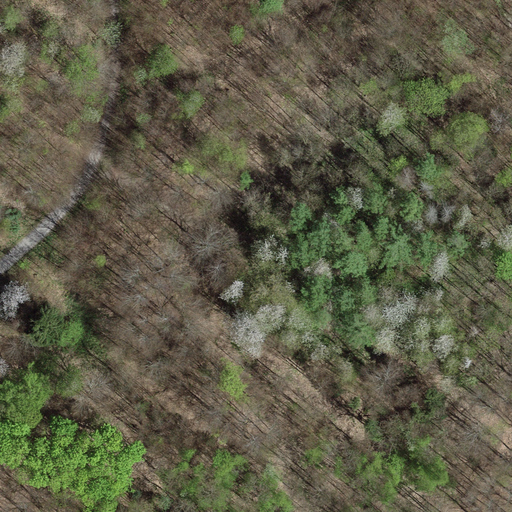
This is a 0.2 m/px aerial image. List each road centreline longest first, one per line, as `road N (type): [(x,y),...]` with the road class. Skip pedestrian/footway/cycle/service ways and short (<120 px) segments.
road 1 (track): [(0,268),(60,207),(101,142)]
road 2 (track): [(101,142),(117,43),(114,0)]
